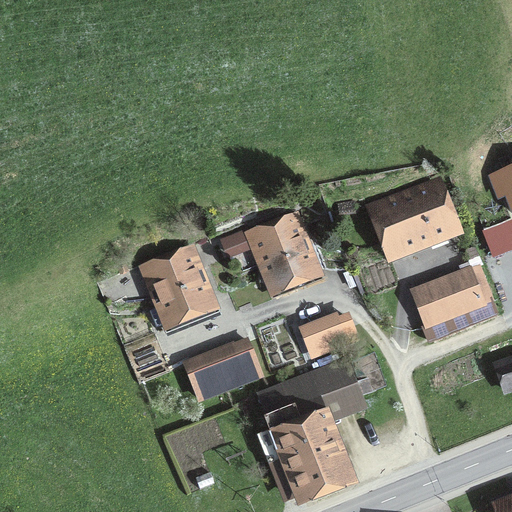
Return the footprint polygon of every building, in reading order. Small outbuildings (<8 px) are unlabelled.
[(511,172),(502,176),(511,200),(511,172)] [(454,230),(438,188),(377,212),(393,254),(454,230)] [(275,288),(312,273),(292,222),(255,237),(275,288)] [(507,248),(498,224),(483,230),(492,254),(507,248)] [(156,327),(210,306),(188,255),(149,270),(163,306),(150,311),(156,327)] [(413,292),(427,327),(483,305),(492,301),(479,267),(413,292)] [(312,354),(345,341),(335,318),(303,331),(312,354)] [(186,364),(200,401),(261,377),(247,341),(186,364)] [(323,421),(363,405),(345,359),(263,392),(304,496),(346,480),(323,421)] [(511,384),(511,364),(503,368),(509,386),(511,384)] [(511,511),(511,501),(500,507),(502,511),(511,511)]
